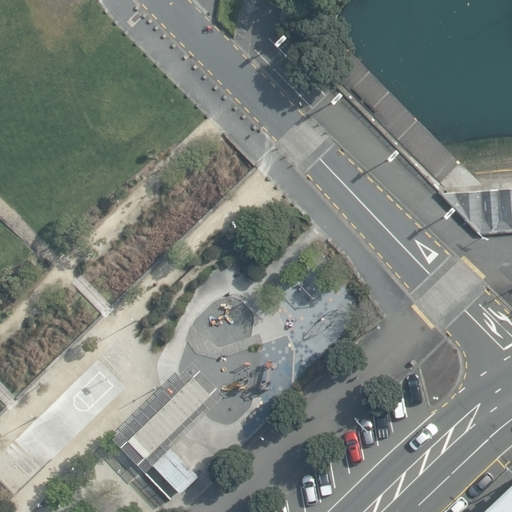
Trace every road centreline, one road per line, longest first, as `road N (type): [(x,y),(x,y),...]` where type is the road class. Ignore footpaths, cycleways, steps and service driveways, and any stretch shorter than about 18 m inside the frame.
road 1 (unclassified): [(165,0),(511,363)]
road 2 (secondary): [(388,511),(511,393)]
